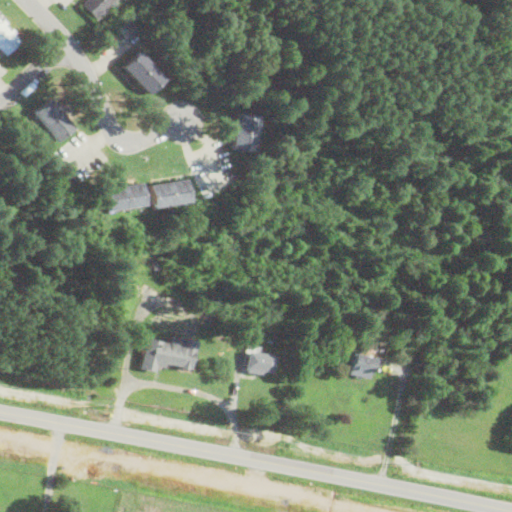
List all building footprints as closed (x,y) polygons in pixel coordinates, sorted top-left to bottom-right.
[(114,0),(116,2),(104,9),(106,11),(94,19),(80,4),(84,0),(114,0)] [(0,19),(1,20),(3,18),(7,22),(5,24),(10,30),(13,27),(16,31),(14,34),(20,40),(5,55),(0,49),(0,19)] [(162,78),(145,93),(121,66),(139,50),(162,78)] [(71,127),(54,141),(30,112),(48,97),(71,127)] [(258,114),(252,152),(230,148),(235,111),(258,114)] [(186,201),(151,207),(147,185),(183,179),(187,201),(186,201)] [(106,210),(104,210),(100,188),(138,182),(142,204),(106,210)] [(223,315),(219,324),(210,319),(214,311),(223,315)] [(429,327),(428,335),(414,335),(415,326),(429,327)] [(194,341),(188,369),(151,360),(150,364),(139,362),(145,337),(167,343),(169,335),(194,341)] [(275,355),(273,372),(244,368),(246,351),(275,355)] [(376,358),(374,365),(369,364),(366,377),(346,372),(351,353),(376,358)] [(455,366),(454,373),(442,371),(443,364),(455,366)]
